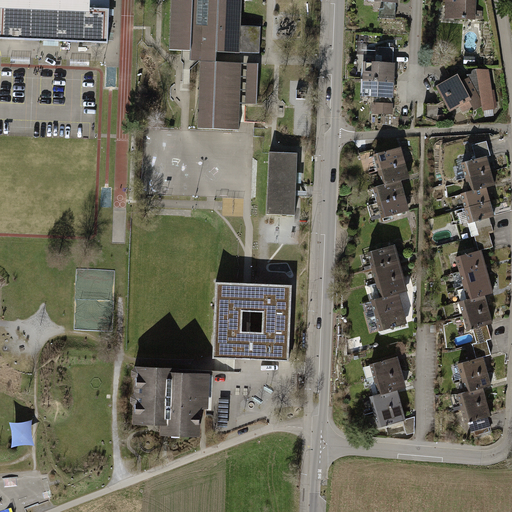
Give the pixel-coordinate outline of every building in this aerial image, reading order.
[(110,0),(0,0),(0,39),(50,41),(109,44),(110,0)] [(171,0),(170,50),(190,51),(194,51),(198,51),(198,54),(198,58),(202,58),(202,61),(217,62),(217,58),(217,52),(240,53),(240,52),(259,53),(260,27),(241,26),(241,0),(250,0),(252,0),(251,0),(171,0)] [(448,0),(448,8),(453,8),(452,17),(462,17),(462,19),(474,19),(474,18),(481,18),(482,12),(474,12),(474,0),(448,0)] [(380,18),(395,18),(395,10),(380,9),(380,18)] [(376,56),(376,48),(364,47),(363,55),(376,56)] [(378,47),(378,56),(393,57),(394,48),(378,47)] [(194,51),(190,51),(190,57),(190,61),(200,61),(202,61),(202,58),(198,58),(198,54),(198,51),(194,51)] [(30,57),(11,56),(11,64),(30,64),(30,57)] [(463,64),(474,65),(475,57),(463,56),(463,64)] [(202,61),(200,61),(198,128),(239,130),(242,63),(217,62),(202,61)] [(393,64),(366,63),(365,80),(392,81),(393,64)] [(247,66),(245,104),(257,104),(259,66),(247,66)] [(458,76),(438,86),(451,110),(469,100),(475,109),(483,105),(483,110),(494,109),(488,70),(475,70),(473,71),(472,73),(473,76),(462,82),(458,76)] [(392,81),(365,80),(365,96),(392,97),(392,81)] [(391,105),(376,104),(376,113),(391,113),(391,105)] [(270,128),(254,127),(254,136),(270,137),(270,128)] [(472,145),(474,152),(489,148),(487,141),(472,145)] [(374,155),(379,170),(405,163),(401,148),(374,155)] [(476,160),(462,164),(466,178),(491,171),(487,157),(491,156),(489,148),(474,152),(476,160)] [(267,214),(295,215),(296,184),(298,154),(270,152),(267,214)] [(379,170),(383,186),(400,181),(409,178),(405,163),(379,170)] [(491,171),(466,178),(470,192),(486,187),(495,185),(491,171)] [(377,200),(378,203),(405,196),(400,181),(383,186),(374,188),(376,194),(374,196),(375,199),(377,200)] [(470,192),(462,194),(466,208),(490,201),(486,187),(470,192)] [(378,203),(382,218),(409,211),(405,196),(378,203)] [(490,201),(466,208),(470,223),(475,221),(477,228),(492,224),(490,217),(494,216),(490,201)] [(492,224),(477,228),(479,235),(475,236),(477,244),(491,240),(489,232),(494,231),(492,224)] [(477,244),(479,251),(456,257),(460,271),(485,265),(481,250),(493,247),(491,240),(477,244)] [(368,253),(373,268),(399,261),(395,246),(368,253)] [(373,268),(377,283),(403,276),(399,261),(373,268)] [(485,265),(460,271),(464,286),(489,279),(485,265)] [(377,283),(381,298),(399,293),(407,291),(403,276),(377,283)] [(489,279),(464,286),(465,288),(458,290),(461,301),(484,295),(493,293),(489,279)] [(217,283),(213,357),(260,359),(288,360),(291,286),(217,283)] [(372,301),(376,315),(403,308),(399,293),(381,298),(372,301)] [(488,309),(484,295),(461,301),(460,302),(464,316),(488,309)] [(380,331),(407,324),(403,308),(376,315),(380,331)] [(488,309),(464,316),(468,330),(473,329),(475,336),(489,332),(487,325),(492,323),(488,309)] [(475,336),(477,343),(487,340),(491,339),(489,332),(475,336)] [(472,344),(474,351),(489,347),(487,340),(477,343),(472,344)] [(487,371),(483,357),(491,355),(489,347),(474,351),(476,359),(458,364),(462,378),(487,371)] [(371,364),(375,379),(401,372),(397,357),(371,364)] [(177,369),(137,368),(134,371),(133,375),(136,378),(136,394),(132,397),(132,401),(135,404),(135,422),(166,423),(171,423),(170,434),(171,434),(173,437),(177,437),(180,434),(198,435),(200,407),(201,407),(201,396),(201,387),(193,387),(193,381),(189,376),(189,374),(175,373),(175,370),(177,371),(177,369)] [(487,371),(462,378),(466,392),(482,388),(491,385),(487,371)] [(375,379),(379,395),(397,390),(405,387),(401,372),(375,379)] [(201,396),(201,407),(206,407),(208,375),(189,374),(189,376),(193,381),(193,387),(201,387),(201,396)] [(486,402),(482,388),(466,392),(458,394),(462,408),(486,402)] [(370,397),(374,412),(401,405),(397,390),(379,395),(370,397)] [(229,398),(219,398),(218,427),(227,428),(229,398)] [(486,402),(462,408),(466,423),(468,422),(469,424),(472,423),(473,428),(488,424),(486,417),(490,416),(486,402)] [(379,427),(405,420),(401,405),(374,412),(379,427)] [(12,423),(13,448),(34,447),(33,422),(12,423)] [(488,424),(473,428),(475,436),(490,432),(488,424)] [(0,511),(13,511),(12,510),(27,505),(23,493),(21,494),(19,488),(0,494),(0,511)]
